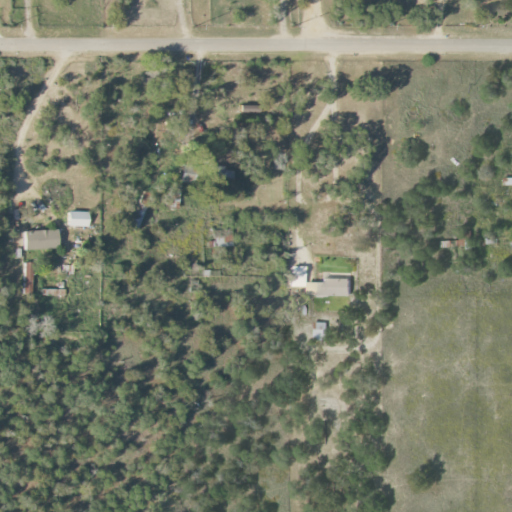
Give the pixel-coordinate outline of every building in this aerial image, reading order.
[(180,182),(231,190),(234,170),(183,163),(180,182)] [(67,227),(88,227),(88,212),(68,212),(67,227)] [(59,250),(58,230),(23,232),(24,251),(59,250)] [(228,230),(213,231),(214,247),(229,247),(228,230)] [(23,263),(22,294),(31,295),(32,263),(23,263)] [(303,295),(352,297),(352,279),(323,278),(323,283),(304,283),(304,267),(290,267),(290,287),(304,287),(303,295)] [(314,341),(325,341),(325,323),(313,323),(314,341)]
